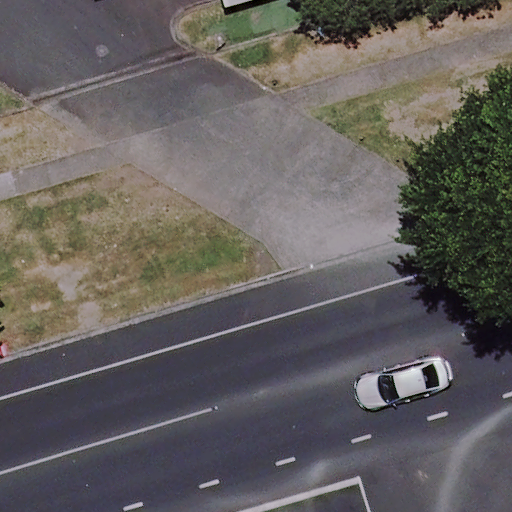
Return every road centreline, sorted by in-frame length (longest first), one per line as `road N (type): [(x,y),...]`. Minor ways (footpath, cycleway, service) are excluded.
road 1 (primary): [(0,468),(332,372)]
road 2 (primary): [(332,372),(511,320)]
road 3 (residential): [(373,511),(332,372)]
